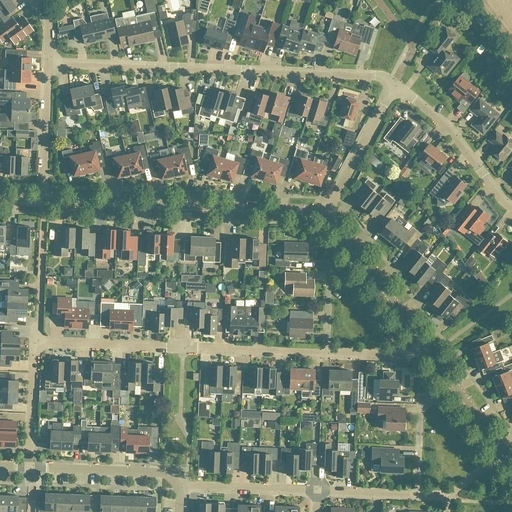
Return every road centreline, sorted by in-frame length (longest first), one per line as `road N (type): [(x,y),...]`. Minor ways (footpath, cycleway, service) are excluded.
road 1 (residential): [(423,345),(405,357),(34,344)]
road 2 (residential): [(394,85),(371,76),(46,65)]
road 3 (tertiary): [(324,216),(43,202)]
road 4 (residential): [(511,212),(446,128),(394,85)]
road 5 (tertiary): [(423,345),(324,216)]
road 6 (unclassified): [(176,485),(155,473),(28,469)]
road 7 (residential): [(324,216),(394,85)]
road 8 (residential): [(176,485),(316,491)]
road 9 (residential): [(46,65),(43,202)]
road 10 (tertiary): [(503,454),(423,345)]
road 11 (residential): [(316,491),(447,496)]
road 12 (residential): [(28,469),(34,344)]
